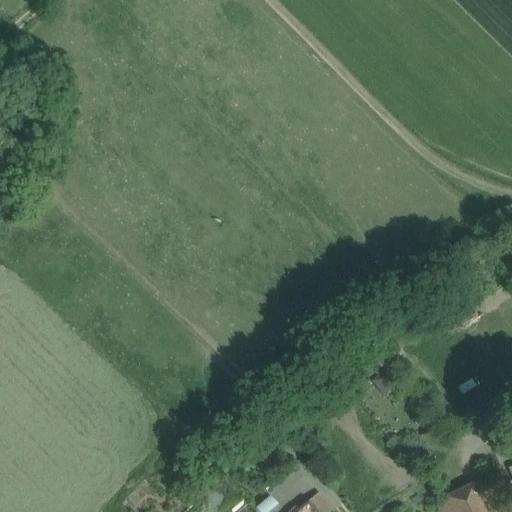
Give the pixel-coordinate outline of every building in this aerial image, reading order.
[(421,296),(389,324),(408,346),(440,318),(421,296)] [(408,346),(389,324),(362,348),(381,369),(408,346)] [(254,454),(254,451),(254,449),(252,447),(250,445),(248,445),(245,445),(243,447),(242,449),(241,451),(242,454),(243,456),(245,457),(248,458),(250,457),(252,456),(254,454)] [(511,511),(511,505),(498,475),(481,483),(494,511),(511,511)] [(494,511),(481,483),(436,503),(440,511),(494,511)] [(332,511),(318,495),(297,511),(332,511)]
